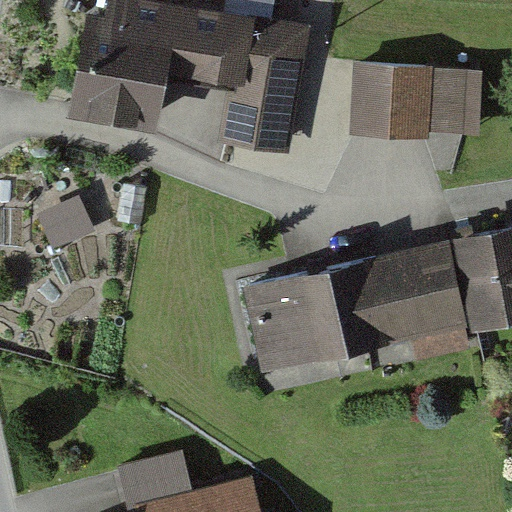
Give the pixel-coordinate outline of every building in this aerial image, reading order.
[(309,29),(142,0),(109,0),(106,22),(88,19),(71,118),(156,133),(166,74),(233,86),(223,143),(287,154),(309,29)] [(484,69),(357,61),(352,134),(429,139),(429,130),(480,134),(484,69)] [(94,230),(80,194),(38,212),(55,248),(94,230)] [(511,222),(453,236),(474,330),(511,321),(511,222)] [(450,240),(245,285),(264,370),(412,338),(418,362),(474,349),(450,240)] [(131,511),(264,511),(254,473),(194,489),(184,452),(120,468),(131,511)]
